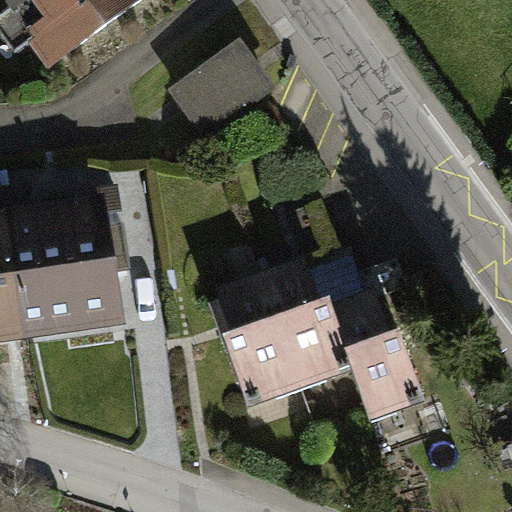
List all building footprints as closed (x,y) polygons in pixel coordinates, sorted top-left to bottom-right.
[(0,0),(50,70),(147,0),(0,0)] [(245,39),(174,88),(213,144),(284,95),(245,39)] [(101,197),(0,212),(0,286),(8,338),(120,321),(101,197)] [(312,254),(259,273),(300,386),(354,367),(328,296),(312,254)] [(300,386),(259,273),(217,288),(231,328),(222,332),(252,415),(304,396),(300,386)] [(371,280),(328,296),(354,367),(371,414),(426,394),(401,325),(389,330),(371,280)]
